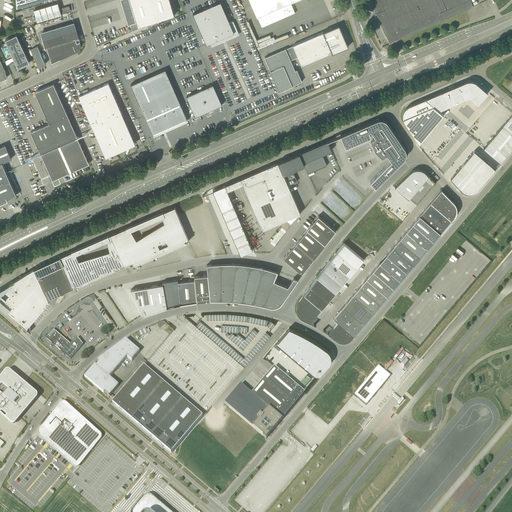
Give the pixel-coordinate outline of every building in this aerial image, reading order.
[(15,0),(16,9),(23,7),(45,0),(15,0)] [(129,0),(120,0),(128,24),(136,22),(129,0)] [(169,0),(129,0),(136,22),(138,26),(174,15),(169,0)] [(295,0),(250,0),(257,17),(262,27),(295,12),(290,2),(295,0)] [(427,27),(426,26),(428,25),(428,26),(473,6),(470,0),(370,0),(387,37),(386,37),(389,44),(401,39),(400,38),(423,28),(424,27),(425,28),(427,27)] [(34,10),(37,21),(61,14),(71,11),(69,5),(59,8),(58,2),(57,2),(57,3),(34,10)] [(234,32),(230,23),(220,2),(193,14),(206,45),(210,43),(211,42),(234,32)] [(348,47),(348,45),(339,25),(292,45),(293,46),(296,54),(301,65),(332,52),(332,53),(348,47)] [(79,38),(76,29),(42,39),(45,48),(47,48),(58,44),(71,40),(72,42),(76,41),(76,39),(79,38)] [(19,40),(17,34),(5,39),(8,45),(15,61),(18,68),(30,62),(19,40)] [(80,42),(79,41),(77,42),(76,41),(72,42),(71,40),(58,44),(64,56),(76,50),(77,50),(77,49),(78,48),(79,48),(79,47),(79,46),(80,46),(80,45),(80,44),(80,43),(80,42)] [(51,62),(64,56),(58,44),(47,48),(51,62)] [(45,64),(37,46),(30,49),(39,67),(45,64)] [(296,54),(293,46),(287,49),(286,48),(266,56),(281,88),(301,79),(290,56),(296,54)] [(18,68),(15,61),(9,64),(15,77),(21,74),(23,71),(19,69),(19,68),(18,68)] [(153,135),(188,120),(165,69),(131,84),(153,135)] [(479,85),(477,83),(476,82),(474,81),(473,80),(471,80),(469,80),(467,80),(466,81),(464,82),(452,87),(451,88),(450,88),(450,89),(449,89),(450,90),(443,93),(443,92),(442,92),(441,92),(440,92),(439,93),(427,98),(425,99),(439,110),(440,110),(440,109),(445,107),(446,107),(447,107),(448,106),(448,105),(448,104),(454,101),(455,102),(456,102),(457,102),(458,102),(458,101),(469,96),(477,103),(476,103),(478,104),(479,103),(479,102),(488,92),(479,85)] [(53,83),(44,87),(35,91),(49,123),(31,131),(40,153),(39,154),(41,154),(52,180),(67,173),(68,173),(74,171),(74,170),(89,164),(77,137),(79,137),(79,136),(77,137),(53,83)] [(92,127),(95,126),(107,153),(132,142),(120,115),(122,114),(108,83),(79,96),(92,127)] [(213,84),(186,96),(196,116),(222,105),(213,84)] [(402,113),(402,115),(402,116),(403,118),(403,120),(418,142),(443,113),(439,110),(425,99),(425,98),(409,105),(408,105),(406,106),(405,108),(404,109),(403,111),(402,113)] [(483,147),(483,148),(500,162),(504,158),(510,151),(511,148),(511,113),(483,147)] [(397,154),(399,156),(402,160),(403,159),(404,158),(405,157),(405,156),(406,155),(406,154),(406,153),(406,152),(406,151),(406,150),(405,149),(405,148),(388,123),(387,122),(386,121),(385,120),(384,120),(383,119),(382,119),(381,119),(380,119),(379,119),(378,119),(377,119),(375,120),(377,125),(378,127),(372,129),(372,130),(378,137),(372,141),(376,149),(380,153),(384,151),(386,154),(388,152),(393,159),(397,154)] [(378,127),(377,125),(375,120),(341,135),(340,135),(341,136),(346,147),(371,136),(369,131),(372,130),(372,129),(378,127)] [(331,150),(327,141),(299,153),(304,165),(308,173),(327,165),(322,154),(331,150)] [(0,202),(16,195),(2,163),(12,158),(5,144),(0,146),(0,202)] [(474,150),(468,158),(477,165),(479,162),(483,158),(474,150)] [(299,153),(278,162),(288,185),(297,181),(293,170),(304,165),(299,153)] [(402,160),(399,156),(397,154),(393,159),(370,181),(376,187),(402,160)] [(468,158),(462,165),(471,172),(477,165),(468,158)] [(471,172),(468,175),(481,185),(484,182),(487,177),(480,171),(484,166),(487,162),(483,158),(479,162),(477,165),(471,172)] [(225,185),(227,190),(237,186),(245,182),(257,209),(255,210),(263,229),(300,213),(288,185),(278,162),(243,177),(228,184),(225,185)] [(484,166),(480,171),(487,177),(488,177),(490,174),(495,168),(487,162),(484,166)] [(462,165),(456,172),(465,179),(468,175),(471,172),(462,165)] [(410,173),(395,187),(409,199),(429,176),(428,175),(426,173),(425,172),(424,171),(423,170),(422,170),(421,169),(420,169),(418,169),(417,169),(416,169),(415,169),(414,170),(413,170),(412,171),(411,171),(410,172),(410,173)] [(456,172),(450,178),(458,187),(462,183),(465,179),(456,172)] [(462,183),(458,187),(461,190),(462,190),(462,191),(463,191),(464,192),(466,193),(468,193),(470,193),(471,193),(473,192),(475,191),(476,190),(478,189),(480,186),(481,185),(468,175),(465,179),(462,183)] [(225,185),(213,190),(222,212),(234,206),(227,190),(225,185)] [(410,214),(417,206),(409,199),(395,187),(387,195),(410,214)] [(441,190),(430,203),(451,220),(454,217),(456,214),(457,212),(457,209),(456,206),(455,203),(441,190)] [(403,222),(410,214),(387,195),(380,202),(403,222)] [(396,230),(403,222),(380,202),(372,210),(396,230)] [(451,220),(430,203),(420,215),(440,233),(447,225),(446,223),(447,222),(449,221),(451,220)] [(222,212),(226,220),(238,215),(234,206),(222,212)] [(126,228),(119,231),(120,233),(116,235),(115,232),(106,236),(106,238),(111,236),(124,265),(132,261),(134,265),(189,241),(178,215),(175,207),(163,212),(163,211),(126,227),(126,228)] [(389,238),(396,230),(372,210),(365,218),(389,238)] [(229,229),(242,223),(238,215),(226,220),(229,229)] [(318,215),(313,222),(330,237),(336,230),(318,215)] [(434,241),(440,233),(420,215),(413,223),(434,241)] [(382,247),(389,238),(365,218),(358,226),(382,247)] [(330,237),(313,222),(307,229),(325,244),(330,237)] [(233,237),(245,232),(242,223),(229,229),(233,237)] [(434,241),(413,223),(406,231),(427,249),(434,241)] [(375,255),(382,247),(358,226),(351,235),(375,255)] [(325,244),(307,229),(302,236),(319,251),(325,244)] [(427,249),(406,231),(400,239),(420,257),(427,249)] [(237,246),(249,241),(245,232),(233,237),(237,246)] [(368,263),(375,255),(351,235),(344,243),(368,263)] [(124,265),(111,236),(106,238),(106,236),(72,251),(72,253),(60,258),(74,287),(120,267),(124,265)] [(302,236),(296,243),(314,258),(319,251),(302,236)] [(393,247),(414,264),(420,257),(400,239),(393,247)] [(237,246),(240,255),(253,249),(249,241),(237,246)] [(296,243),(290,251),(308,265),(314,258),(296,243)] [(361,271),(368,263),(344,243),(337,251),(361,271)] [(386,255),(407,272),(414,264),(393,247),(386,255)] [(303,272),(308,265),(290,251),(284,258),(299,271),(303,272)] [(354,280),(361,271),(337,251),(330,260),(354,280)] [(390,258),(384,266),(380,263),(400,280),(407,272),(386,255),(390,258)] [(60,258),(34,270),(48,299),(74,287),(60,258)] [(347,288),(354,280),(330,260),(324,268),(347,288)] [(213,264),(207,265),(208,275),(210,300),(221,300),(221,263),(213,264)] [(223,300),(231,300),(232,300),(235,263),(232,263),(229,263),(221,263),(221,300),(223,300)] [(232,300),(233,300),(241,301),(242,301),(250,265),(241,264),(238,263),(235,263),(232,300)] [(380,263),(373,271),(394,288),(400,280),(380,263)] [(242,301),(244,301),(253,303),(264,267),(258,266),(250,265),(242,301)] [(277,271),(269,269),(264,267),(253,303),(254,303),(261,304),(263,305),(277,271)] [(347,288),(324,268),(317,277),(336,293),(343,284),(347,288)] [(12,282),(31,299),(43,309),(49,302),(48,299),(34,270),(34,269),(12,282)] [(274,280),(278,271),(277,271),(263,305),(265,305),(271,307),(272,307),(273,307),(274,307),(275,307),(276,306),(277,306),(278,306),(279,305),(280,305),(280,304),(281,303),(282,302),(283,301),(286,296),(298,279),(294,278),(288,286),(274,280)] [(373,271),(366,278),(387,296),(394,288),(373,271)] [(210,300),(208,275),(194,276),(195,280),(197,301),(210,300)] [(317,277),(311,285),(329,301),(336,293),(317,277)] [(366,278),(360,286),(380,304),(387,296),(366,278)] [(167,307),(180,304),(178,282),(177,279),(162,282),(163,284),(167,307)] [(195,280),(178,282),(180,304),(197,301),(195,280)] [(43,309),(31,299),(12,282),(2,294),(2,293),(2,294),(4,296),(3,298),(4,299),(0,303),(0,305),(31,332),(26,328),(43,309)] [(167,307),(163,284),(154,286),(158,310),(167,307)] [(329,301),(311,285),(304,294),(322,309),(329,301)] [(158,310),(154,286),(146,287),(150,313),(158,310)] [(360,286),(353,294),(374,312),(380,304),(360,286)] [(150,313),(146,287),(131,290),(144,315),(150,313)] [(322,309),(304,294),(298,302),(298,303),(298,304),(297,305),(297,307),(297,308),(297,310),(297,311),(297,312),(297,313),(298,314),(299,315),(299,316),(300,316),(301,317),(301,318),(302,318),(303,318),(310,322),(322,309)] [(374,312),(353,294),(343,306),(347,310),(364,323),(374,312)] [(343,306),(333,318),(338,321),(354,335),(364,323),(347,310),(343,306)] [(338,321),(328,332),(328,333),(337,339),(338,340),(339,340),(339,341),(340,341),(341,341),(342,341),(344,342),(345,341),(346,341),(347,341),(348,341),(349,340),(350,339),(351,339),(352,338),(354,335),(338,321)] [(303,334),(298,332),(293,329),(289,328),(276,343),(318,378),(329,364),(330,363),(330,362),(331,361),(331,360),(331,359),(331,358),(331,357),(331,356),(331,355),(330,354),(330,353),(329,352),(329,351),(328,350),(327,349),(326,349),(321,345),(317,342),(312,339),(307,337),(303,334)] [(60,332),(66,340),(70,337),(64,329),(60,332)] [(70,344),(53,330),(46,339),(52,344),(52,345),(53,346),(54,346),(62,352),(61,353),(64,355),(70,360),(83,345),(78,338),(70,344)] [(107,398),(107,397),(108,397),(109,396),(109,397),(111,395),(118,386),(109,378),(127,357),(132,361),(139,352),(125,340),(93,364),(95,366),(84,378),(98,389),(104,394),(103,395),(107,398)] [(244,359),(240,363),(245,367),(251,360),(246,356),(244,359)] [(354,395),(366,405),(391,376),(378,365),(354,395)] [(113,402),(132,419),(163,383),(144,366),(113,402)] [(294,407),(305,393),(274,367),(263,381),(294,407)] [(36,395),(35,394),(14,376),(10,373),(9,372),(8,372),(7,372),(6,372),(6,373),(5,373),(0,379),(0,415),(10,425),(11,426),(12,426),(13,426),(14,426),(15,426),(15,425),(21,418),(36,400),(37,399),(37,398),(37,397),(37,396),(37,395),(36,395)] [(251,394),(282,420),(294,407),(263,381),(251,394)] [(163,383),(132,419),(152,436),(183,400),(178,396),(163,383)] [(224,404),(266,439),(282,420),(251,394),(241,385),(224,404)] [(183,400),(152,436),(172,452),(196,424),(202,416),(197,412),(183,400)] [(65,401),(40,431),(79,464),(104,434),(65,401)] [(414,490),(410,490),(411,496),(413,494),(414,496),(416,495),(416,493),(419,497),(430,495),(428,494),(431,494),(432,495),(436,490),(433,488),(432,488),(429,485),(429,482),(433,481),(430,485),(435,484),(434,473),(425,474),(422,476),(423,478),(421,478),(418,481),(417,481),(417,486),(413,487),(414,490)] [(433,494),(438,498),(444,490),(441,488),(439,490),(437,489),(433,494)] [(167,511),(151,498),(139,511),(136,511),(133,509),(132,511),(132,510),(132,511),(131,511),(167,511)]
